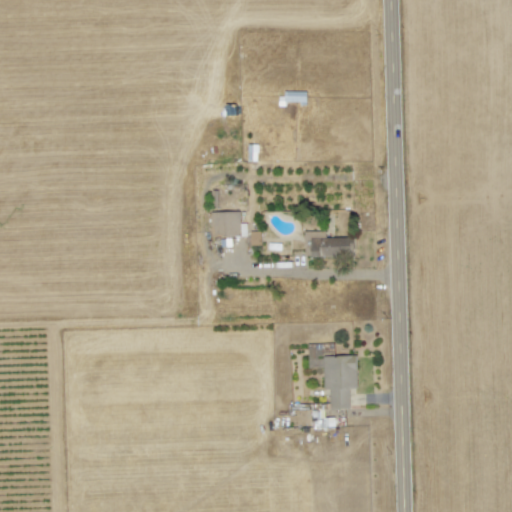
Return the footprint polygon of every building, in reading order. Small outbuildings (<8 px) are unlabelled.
[(306,102),(306,91),(284,92),(284,102),(306,102)] [(247,161),(257,162),(257,145),(247,145),(247,161)] [(240,236),(239,211),(210,212),(211,237),(240,236)] [(249,232),(250,246),(261,245),(260,231),(249,232)] [(353,237),(325,238),(324,231),(304,231),(304,257),(353,256),(353,237)] [(350,409),(349,389),(357,388),(356,356),(308,357),(308,368),(323,368),(323,389),(329,389),(329,409),(350,409)]
